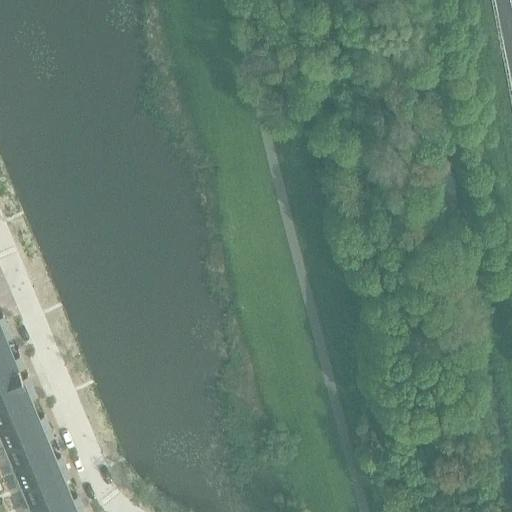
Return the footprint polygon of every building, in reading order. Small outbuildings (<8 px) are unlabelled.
[(7,326),(0,328),(0,351),(10,348),(6,338),(11,336),(10,333),(7,326)] [(10,348),(0,351),(0,375),(18,368),(19,368),(24,366),(19,355),(14,357),(10,348)] [(18,368),(0,375),(0,398),(32,385),(27,375),(22,377),(19,368),(18,368)] [(32,385),(0,398),(0,421),(35,408),(31,398),(36,396),(32,385)] [(0,446),(6,444),(6,443),(48,426),(44,415),(39,417),(35,408),(0,421),(0,446)] [(48,426),(6,443),(6,444),(15,463),(52,448),(48,439),(53,436),(48,426)] [(52,448),(15,463),(23,483),(65,466),(61,455),(56,458),(52,448)] [(65,466),(23,483),(31,502),(31,503),(68,488),(64,478),(69,476),(65,466)] [(31,502),(22,506),(24,511),(66,511),(82,506),(77,495),(72,497),(68,488),(31,503),(31,502)]
